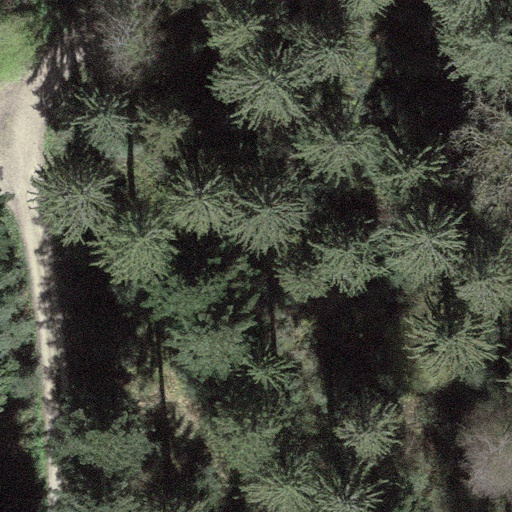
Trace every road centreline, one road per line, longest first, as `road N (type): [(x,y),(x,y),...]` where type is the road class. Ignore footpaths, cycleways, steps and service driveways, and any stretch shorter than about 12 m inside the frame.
road 1 (track): [(57,511),(56,384),(41,244),(0,102)]
road 2 (track): [(132,0),(0,102)]
